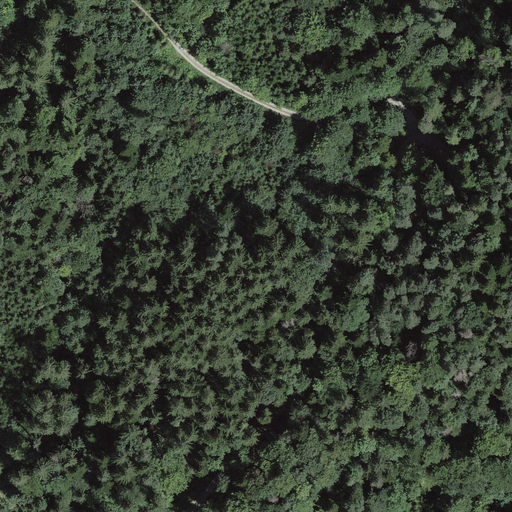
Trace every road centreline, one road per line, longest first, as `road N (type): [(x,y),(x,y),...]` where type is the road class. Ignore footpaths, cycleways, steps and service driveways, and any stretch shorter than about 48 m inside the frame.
road 1 (track): [(511,241),(486,222),(437,147),(412,144),(368,313),(189,511)]
road 2 (track): [(181,48),(124,50),(101,61),(105,118),(135,214),(76,378),(95,511)]
road 3 (track): [(131,0),(190,57),(293,114),(322,116),(385,90),(411,119),(417,142)]
